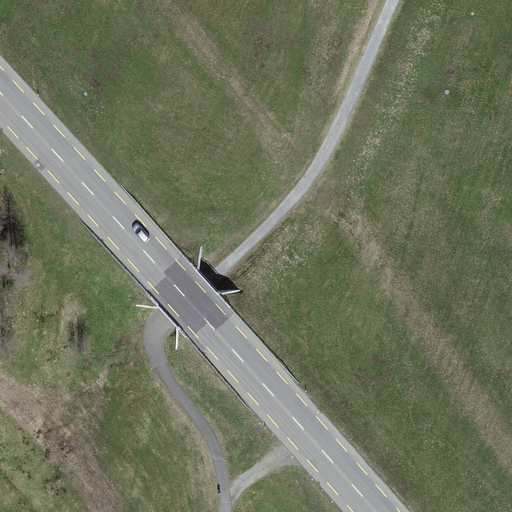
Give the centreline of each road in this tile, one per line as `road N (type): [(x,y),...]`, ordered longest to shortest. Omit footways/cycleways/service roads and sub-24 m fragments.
road 1 (track): [(404,0),(356,114),(283,211),(161,330),(156,360),(217,452),(223,511)]
road 2 (secondary): [(0,92),(376,511)]
